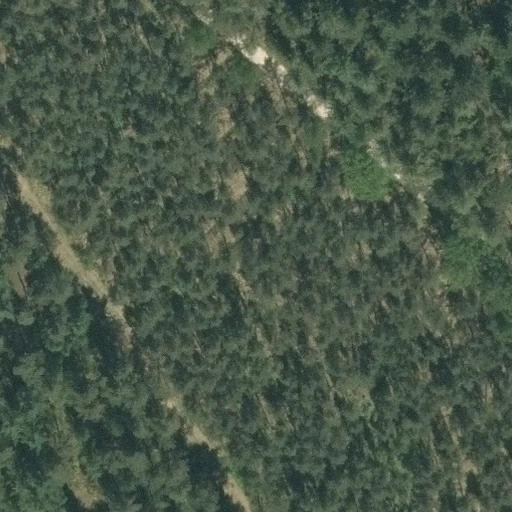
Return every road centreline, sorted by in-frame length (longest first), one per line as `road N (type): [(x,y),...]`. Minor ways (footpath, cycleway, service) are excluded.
road 1 (track): [(241,511),(0,166)]
road 2 (track): [(190,0),(511,262)]
